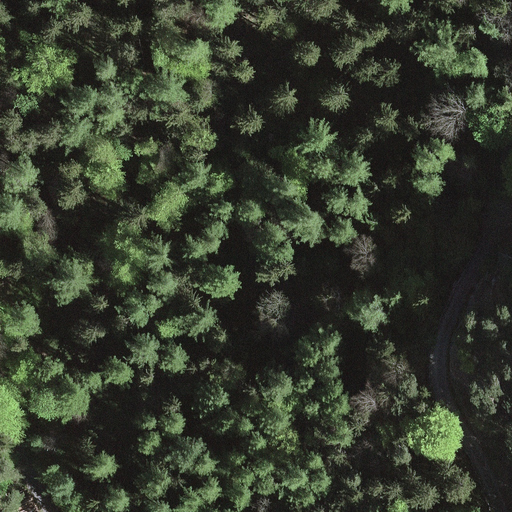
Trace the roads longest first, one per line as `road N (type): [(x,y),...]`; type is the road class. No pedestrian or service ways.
road 1 (track): [(500,511),(443,392),(440,363),(460,301),(500,229),(502,178),(511,159)]
road 2 (track): [(0,394),(44,511)]
